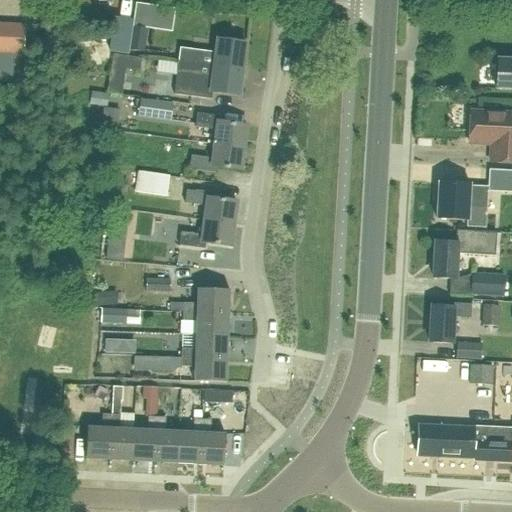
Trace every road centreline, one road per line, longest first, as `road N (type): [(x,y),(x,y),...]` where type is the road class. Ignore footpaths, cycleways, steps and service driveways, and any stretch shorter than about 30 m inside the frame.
road 1 (secondary): [(318,466),(363,358),(385,0)]
road 2 (residential): [(281,0),(246,247),(261,330),(256,369)]
road 3 (unclassified): [(237,511),(0,496)]
